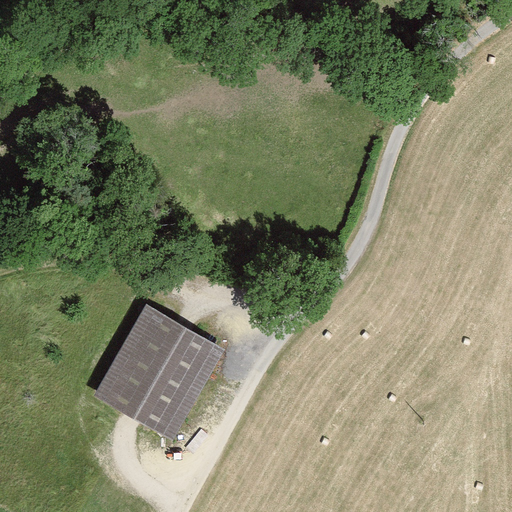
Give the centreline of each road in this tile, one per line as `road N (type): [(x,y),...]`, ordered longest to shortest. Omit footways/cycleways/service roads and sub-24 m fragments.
road 1 (track): [(0,271),(29,261),(97,259),(349,262)]
road 2 (track): [(511,12),(443,66),(409,119),(375,216),(349,262)]
road 3 (track): [(185,511),(279,345),(349,262)]
